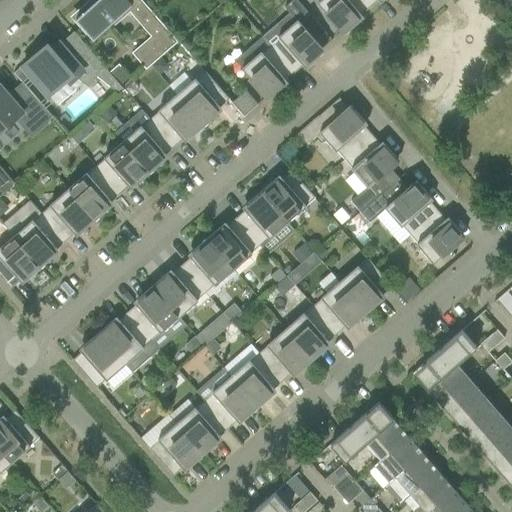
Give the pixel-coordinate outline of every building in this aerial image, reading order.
[(93,0),(74,17),(88,33),(87,33),(93,40),(127,10),(150,37),(153,40),(134,56),(146,70),(177,42),(140,0),(128,0),(127,2),(125,0),(93,0)] [(296,0),(293,0),(285,7),(296,20),(298,21),(306,31),(316,22),(296,0)] [(362,0),(320,0),(317,3),(344,35),(363,18),(361,15),(370,8),(362,0)] [(294,73),(303,66),(305,68),(324,52),(306,31),(298,21),(296,20),(283,31),(277,23),(262,36),(294,73)] [(27,61),(22,66),(48,96),(67,80),(70,83),(77,77),(83,82),(88,85),(92,80),(93,81),(96,78),(104,67),(73,32),(59,44),(57,42),(51,48),(47,44),(41,49),(38,47),(27,61)] [(285,81),(294,73),(262,36),(247,49),(254,57),(241,69),(268,100),(288,84),(285,81)] [(160,58),(151,66),(159,75),(164,70),(164,63),(160,58)] [(108,71),(112,76),(121,68),(117,63),(108,71)] [(115,80),(104,67),(96,78),(109,87),(115,80)] [(121,68),(112,76),(120,85),(129,78),(121,68)] [(176,95),(201,123),(203,126),(222,110),(219,108),(229,99),(205,72),(196,80),(195,79),(176,95)] [(83,82),(77,77),(70,83),(67,80),(48,96),(55,105),(83,82)] [(115,80),(109,87),(118,94),(122,89),(115,80)] [(133,82),(125,89),(132,97),(136,93),(137,87),(133,82)] [(0,132),(17,118),(27,129),(37,120),(42,125),(52,117),(22,83),(7,95),(1,87),(0,87),(0,132)] [(245,91),(231,103),(244,117),(257,105),(245,91)] [(150,119),(174,147),(182,140),(185,142),(203,126),(201,123),(176,95),(158,111),(159,112),(150,119)] [(348,108),(339,98),(297,134),(306,144),(319,133),(335,152),(336,151),(344,160),(372,136),(364,127),(367,124),(350,105),(348,108)] [(108,104),(97,114),(105,123),(116,114),(108,104)] [(141,109),(114,133),(122,142),(149,173),(167,157),(165,155),(174,147),(150,119),(141,109)] [(32,134),(42,125),(37,120),(27,129),(32,134)] [(87,120),(74,132),(82,140),(95,129),(87,120)] [(74,132),(69,136),(76,145),(82,140),(74,132)] [(372,136),(344,160),(352,169),(351,170),(367,188),(351,202),(359,212),(388,187),(379,178),(383,175),(396,163),(399,161),(382,142),(379,144),(372,136)] [(96,166),(120,194),(128,187),(131,190),(149,173),(122,142),(104,158),(104,159),(96,166)] [(120,194),(96,166),(87,174),(86,173),(68,189),(95,221),(113,205),(111,202),(120,194)] [(0,167),(0,192),(13,182),(0,167)] [(260,192),(287,222),(288,223),(306,207),(305,206),(314,198),(290,170),(281,178),(279,176),(260,192)] [(388,187),(359,212),(368,222),(384,208),(400,227),(401,226),(410,235),(437,211),(430,202),(432,200),(416,181),(404,191),(395,180),(388,187)] [(41,214),(65,241),(74,234),(76,237),(95,221),(68,189),(49,205),(50,206),(41,214)] [(236,218),(260,246),(268,238),(269,239),(288,223),(287,222),(260,192),(242,208),(244,211),(236,218)] [(30,201),(19,211),(29,223),(32,220),(32,221),(41,214),(30,201)] [(341,208),(332,216),(340,225),(349,218),(341,208)] [(32,221),(32,220),(29,223),(19,211),(3,225),(40,268),(59,252),(56,249),(65,241),(41,214),(32,221)] [(445,220),(437,211),(410,235),(417,244),(416,245),(433,264),(464,236),(448,217),(445,220)] [(260,246),(236,218),(227,226),(224,223),(206,239),(208,242),(233,270),(251,255),(250,254),(260,246)] [(351,223),(343,231),(350,239),(359,232),(351,223)] [(3,225),(0,227),(0,277),(10,289),(20,281),(22,284),(40,268),(3,225)] [(233,270),(208,242),(206,239),(187,255),(190,258),(181,265),(205,293),(214,286),(214,287),(233,270)] [(311,240),(306,244),(313,251),(320,245),(317,241),(311,240)] [(304,243),(292,254),(299,263),(312,252),(304,243)] [(321,246),(313,252),(320,260),(328,254),(321,246)] [(339,282),(340,283),(364,311),(366,313),(384,297),(382,295),(391,287),(367,259),(357,267),(339,282)] [(205,293),(181,265),(172,273),(170,270),(152,286),(154,289),(179,317),(197,302),(197,301),(205,293)] [(279,269),(270,277),(277,284),(285,277),(279,269)] [(294,270),(286,276),(293,284),(301,278),(294,270)] [(286,277),(280,282),(285,288),(291,283),(286,277)] [(407,279),(395,289),(407,303),(418,292),(407,279)] [(364,311),(340,283),(339,282),(320,298),(321,299),(312,306),(337,334),(345,327),(347,330),(366,313),(364,311)] [(179,317),(154,289),(152,286),(133,302),(135,305),(127,312),(151,340),(159,333),(160,334),(179,317)] [(233,304),(223,313),(232,323),(242,314),(233,304)] [(285,329),(309,358),(312,361),(330,345),(328,342),(337,334),(312,306),(303,314),(303,313),(285,329)] [(151,340),(127,312),(118,320),(116,317),(97,333),(125,365),(132,373),(159,349),(151,340)] [(222,313),(212,322),(221,332),(231,323),(222,313)] [(258,354),(282,381),(291,374),(293,377),(312,361),(309,358),(285,329),(266,345),(267,346),(258,354)] [(412,373),(427,391),(457,365),(476,348),(461,330),(412,373)] [(480,344),(488,352),(504,338),(497,330),(480,344)] [(72,360),(96,388),(105,380),(106,381),(125,365),(97,333),(79,349),(81,352),(72,360)] [(194,337),(184,346),(192,355),(202,346),(194,337)] [(213,340),(205,347),(213,355),(217,351),(218,345),(213,340)] [(495,361),(503,370),(511,362),(504,353),(495,361)] [(230,376),(255,405),(257,408),(276,392),(273,389),(282,381),(258,354),(249,361),(248,361),(230,376)] [(427,391),(442,408),(472,382),(457,365),(427,391)] [(223,368),(196,392),(204,401),(228,429),(236,421),(239,424),(257,408),(255,405),(231,377),(230,376),(223,368)] [(171,378),(162,386),(168,392),(176,385),(171,378)] [(442,408),(457,425),(487,399),(472,382),(442,408)] [(457,425),(472,442),(502,416),(487,399),(457,425)] [(228,429),(204,401),(195,409),(194,408),(176,424),(203,455),(221,439),(219,436),(228,429)] [(345,462),(365,444),(393,419),(379,402),(330,445),(345,462)] [(38,438),(14,410),(5,418),(3,416),(0,417),(0,449),(12,463),(30,447),(29,446),(38,438)] [(472,442),(487,459),(511,437),(511,428),(502,416),(472,442)] [(373,466),(374,466),(408,436),(393,419),(365,444),(379,460),(373,466)] [(149,449),(173,477),(182,468),(184,471),(203,455),(176,424),(157,440),(158,441),(149,449)] [(389,484),(395,478),(423,454),(408,436),(374,466),(389,484)] [(511,437),(487,459),(502,477),(511,468),(511,437)] [(0,472),(12,463),(0,449),(0,472)] [(395,478),(410,495),(438,471),(423,454),(395,478)] [(335,470),(331,474),(339,482),(347,475),(348,474),(341,466),(340,466),(335,470)] [(511,468),(502,477),(511,488),(511,468)] [(438,471),(410,495),(419,506),(413,511),(425,511),(453,488),(438,471)] [(67,472),(59,479),(64,485),(68,485),(74,480),(67,472)] [(339,482),(331,474),(324,480),(331,488),(339,482)] [(425,511),(460,511),(468,505),(453,488),(429,509),(425,511)] [(362,492),(353,499),(361,508),(370,501),(370,500),(363,491),(362,492)] [(294,506),(293,506),(297,511),(304,511),(317,501),(309,492),(294,506)] [(252,511),(287,511),(289,511),(274,493),(252,511)] [(39,496),(31,503),(39,511),(41,511),(48,506),(39,496)] [(370,501),(361,508),(364,511),(373,511),(377,509),(378,508),(370,500),(370,501)]
